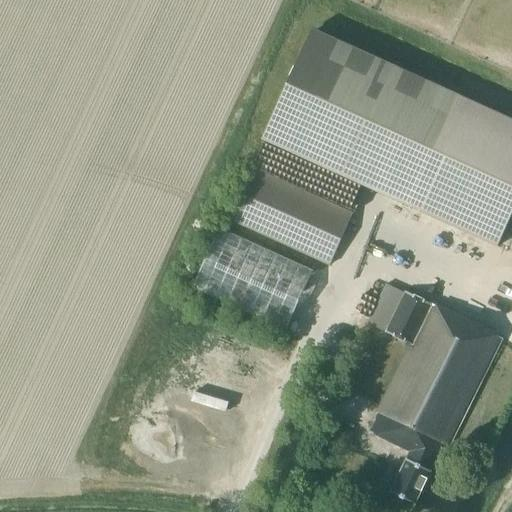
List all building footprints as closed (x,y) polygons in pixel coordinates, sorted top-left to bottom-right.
[(511,120),(316,30),(291,85),(265,141),(497,248),(511,215),(511,120)] [(353,214),(248,166),(236,192),(224,219),(329,267),(341,240),(353,214)] [(192,287),(285,330),(312,271),(219,228),(192,287)] [(446,452),(501,339),(406,292),(386,333),(412,345),(368,433),(409,453),(390,493),(414,505),(430,472),(429,471),(440,449),(446,452)] [(218,460),(221,443),(185,435),(181,453),(218,460)]
